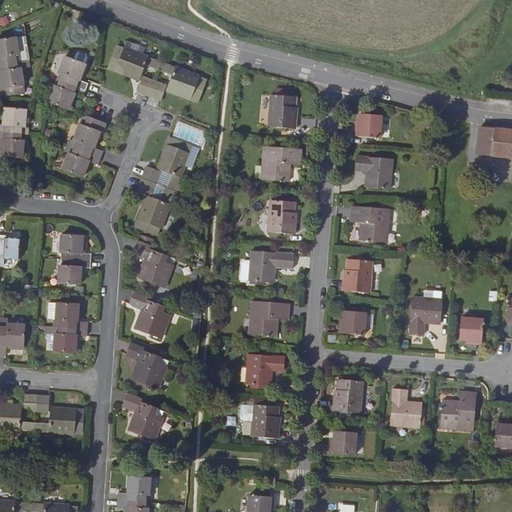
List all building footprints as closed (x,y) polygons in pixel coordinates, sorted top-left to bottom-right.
[(17,32),(18,41),(20,41),(30,39),(31,39),(29,29),(17,32)] [(29,63),(33,63),(30,39),(20,41),(22,57),(20,58),(21,65),(29,63)] [(0,60),(0,67),(21,65),(20,58),(22,57),(20,41),(18,41),(0,44),(0,56),(0,60)] [(125,45),(121,53),(146,63),(147,61),(142,59),(145,52),(125,45)] [(151,71),(153,65),(146,63),(121,53),(117,52),(108,74),(128,81),(130,78),(139,81),(144,69),(151,71)] [(71,64),(82,69),(84,63),(83,60),(76,58),(73,59),(71,64)] [(56,83),(83,94),(86,88),(77,84),(83,69),(82,69),(71,64),(64,61),(57,76),(58,77),(56,83)] [(21,65),(0,67),(0,75),(2,91),(8,90),(10,97),(28,94),(24,71),(30,70),(29,63),(21,65)] [(158,74),(160,68),(156,66),(153,65),(151,71),(158,74)] [(171,80),(166,92),(175,96),(174,99),(195,107),(203,84),(196,82),(197,80),(175,72),(174,73),(167,71),(165,77),(171,80)] [(137,96),(148,100),(153,86),(142,82),(137,96)] [(81,101),(83,94),(56,83),(54,89),(52,89),(46,103),(66,112),(72,97),(76,98),(81,101)] [(153,86),(148,100),(159,104),(164,90),(153,86)] [(295,130),(296,117),(294,117),(295,109),(295,98),(271,96),(268,127),(295,130)] [(69,113),(76,98),(72,97),(66,112),(69,113)] [(0,135),(21,137),(22,130),(23,130),(25,114),(3,112),(2,128),(0,127),(0,135)] [(359,115),(359,123),(358,130),(355,130),(355,137),(379,139),(381,117),(359,115)] [(511,130),(479,127),(476,153),(511,156),(511,130)] [(74,152),(101,162),(103,156),(98,154),(95,152),(100,138),(81,130),(76,144),(77,145),(74,152)] [(178,130),(172,144),(203,156),(209,141),(178,130)] [(21,137),(0,135),(0,142),(1,142),(0,152),(0,158),(21,160),(22,144),(21,144),(21,137)] [(95,152),(98,154),(104,139),(100,138),(95,152)] [(169,144),(161,164),(164,165),(160,175),(173,179),(170,186),(177,189),(179,182),(181,183),(189,161),(188,160),(190,153),(169,144)] [(266,173),(265,180),(288,182),(290,165),(299,166),(301,150),(264,147),(261,173),(266,173)] [(98,168),(101,162),(74,152),(72,158),(70,158),(64,173),(84,180),(89,165),(98,168)] [(355,171),(366,172),(369,172),(368,188),(390,189),(392,160),(356,157),(355,171)] [(146,172),(141,183),(156,188),(160,178),(146,172)] [(156,188),(141,183),(137,194),(151,200),(156,188)] [(162,206),(151,202),(146,211),(143,210),(135,230),(158,239),(160,231),(162,232),(171,210),(169,209),(172,202),(165,200),(162,206)] [(294,235),(295,222),(293,222),(294,214),(295,203),(270,201),(269,213),(267,232),(294,235)] [(384,227),(387,227),(389,210),(352,207),(351,222),(360,223),(359,240),(382,243),(384,227)] [(0,239),(0,259),(4,260),(4,262),(18,263),(19,243),(5,242),(5,240),(0,239)] [(60,256),(59,263),(89,265),(89,258),(83,257),(80,257),(81,241),(60,239),(58,256),(60,256)] [(149,251),(136,246),(131,257),(144,263),(137,282),(161,292),(170,270),(161,266),(163,260),(148,254),(149,251)] [(273,266),(275,267),(286,268),(287,255),(251,251),(250,265),(249,281),(271,283),(271,282),(273,266)] [(347,260),(346,271),(345,279),(344,279),(343,291),(369,293),(372,262),(347,260)] [(89,265),(59,263),(59,269),(58,270),(56,286),(77,288),(79,271),(88,272),(89,265)] [(249,281),(250,265),(244,264),(241,268),(240,280),(249,281)] [(146,302),(134,297),(129,308),(142,314),(135,333),(160,343),(168,320),(159,317),(161,311),(145,304),(146,302)] [(424,321),(440,323),(442,301),(412,298),(409,334),(423,335),(424,324),(424,321)] [(254,320),(253,334),(276,336),(278,319),(288,320),(289,305),(252,301),(250,319),(254,320)] [(55,324),(55,331),(84,333),(85,326),(79,326),(75,325),(76,309),(55,308),(53,324),(55,324)] [(343,312),(343,319),(342,327),(340,326),(339,334),(363,336),(365,314),(343,312)] [(474,342),(474,344),(481,345),(483,320),(461,319),(459,341),(467,341),(474,342)] [(0,328),(0,357),(4,358),(4,353),(4,349),(21,350),(22,329),(6,328),(6,329),(0,328)] [(54,338),(53,337),(52,354),(73,355),(74,339),(78,339),(83,340),(84,333),(55,331),(54,338)] [(142,354),(129,349),(125,360),(138,366),(130,385),(155,395),(164,372),(154,368),(156,363),(141,357),(142,354)] [(269,370),(272,370),(283,371),(284,358),(248,355),(245,384),(268,386),(268,385),(269,370)] [(338,380),(337,391),(336,398),(334,398),(333,411),(360,413),(362,382),(338,380)] [(422,406),(421,406),(405,404),(406,402),(407,391),(394,390),(390,425),(420,428),(422,406)] [(455,425),(455,429),(473,431),(476,394),(460,393),(460,403),(442,401),(440,424),(441,424),(455,425)] [(22,414),(33,415),(35,400),(23,399),(22,414)] [(139,405),(126,399),(122,411),(135,416),(127,435),(153,445),(162,423),(151,418),(154,413),(138,407),(139,405)] [(35,400),(33,415),(46,416),(46,401),(35,400)] [(279,439),(279,426),(277,426),(278,418),(279,407),(254,405),(252,436),(279,439)] [(18,426),(19,413),(9,413),(9,409),(0,408),(0,433),(17,435),(17,433),(25,434),(26,427),(18,426)] [(58,416),(48,415),(47,429),(40,428),(39,435),(47,436),(47,437),(71,439),(71,437),(78,438),(80,414),(59,413),(58,416)] [(503,425),(504,422),(497,422),(494,446),(511,447),(511,425),(510,426),(503,425)] [(334,431),(333,439),(333,446),(330,446),(329,453),(354,455),(356,433),(334,431)] [(275,477),(265,477),(265,487),(274,488),(275,477)] [(116,499),(115,505),(142,507),(142,501),(144,501),(145,484),(126,482),(125,499),(116,499)] [(271,505),(273,505),(273,498),(249,496),(247,511),(270,511),(271,505)]
